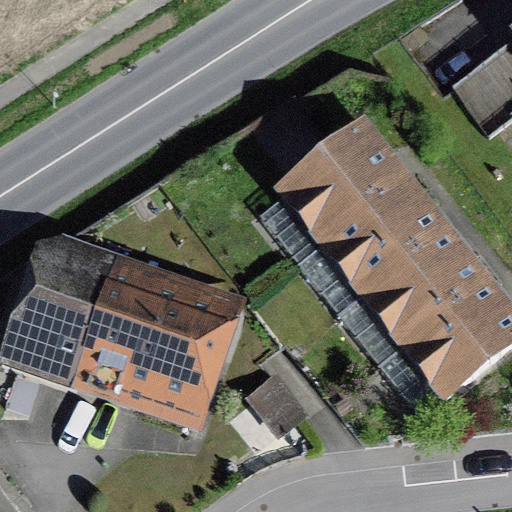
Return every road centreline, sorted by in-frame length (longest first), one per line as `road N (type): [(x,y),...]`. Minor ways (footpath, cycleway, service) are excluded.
road 1 (primary): [(322,0),(0,201)]
road 2 (residential): [(286,511),(325,500),(511,482)]
